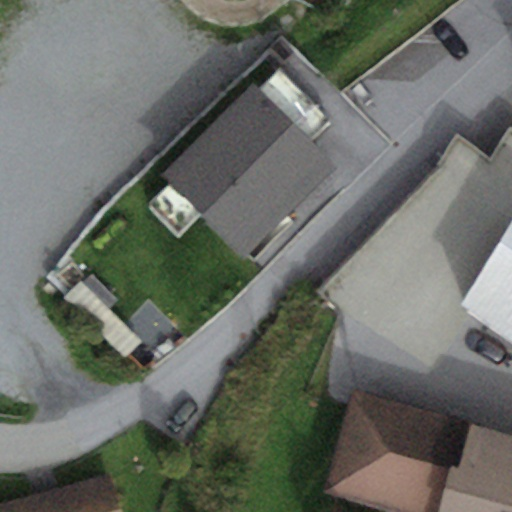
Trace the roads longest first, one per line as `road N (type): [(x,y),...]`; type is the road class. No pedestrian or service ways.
road 1 (residential): [(511,57),(276,286),(142,397),(53,448),(0,451)]
road 2 (track): [(0,225),(141,18)]
road 3 (track): [(78,438),(0,302)]
